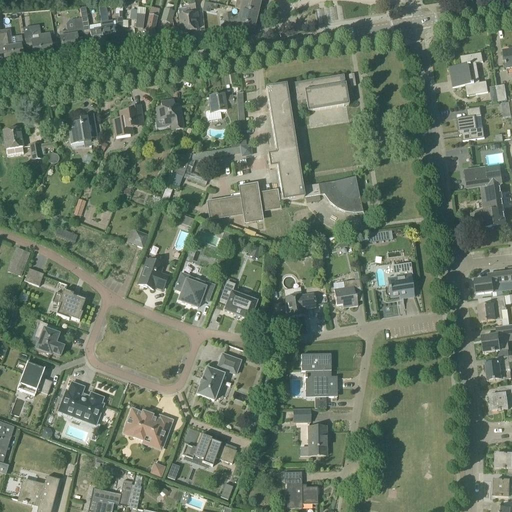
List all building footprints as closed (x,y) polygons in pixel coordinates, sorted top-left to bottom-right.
[(259,12),(260,7),(259,7),(260,0),(236,0),(235,9),(241,11),(257,14),(257,12),(259,12)] [(195,22),(197,22),(194,3),(187,4),(189,15),(179,17),(181,33),(183,33),(184,34),(188,34),(188,32),(197,31),(195,22)] [(173,12),(172,12),(166,10),(165,10),(164,12),(162,22),(170,24),(172,15),(173,12)] [(257,21),(258,16),(257,15),(257,14),(241,11),(239,17),(231,19),(230,15),(223,16),(225,26),(238,24),(254,28),(255,20),(257,21)] [(143,30),(144,16),(137,15),(135,29),(143,30)] [(149,16),(146,31),(147,39),(148,39),(156,38),(154,31),(157,18),(149,16)] [(83,32),(89,31),(87,19),(81,20),(83,32)] [(62,53),(79,50),(76,36),(78,35),(84,34),(83,32),(81,20),(75,21),(76,30),(60,33),(60,39),(62,53)] [(116,44),(113,29),(102,31),(101,31),(104,46),(116,44)] [(12,48),(10,38),(9,31),(0,32),(0,43),(5,43),(6,49),(4,49),(6,62),(16,60),(16,61),(20,61),(20,60),(22,59),(20,46),(12,48)] [(33,42),(31,31),(23,33),(24,38),(27,51),(32,50),(34,57),(52,54),(50,41),(49,35),(38,37),(39,41),(33,42)] [(92,48),(104,46),(101,31),(89,33),(92,48)] [(506,70),(511,68),(511,51),(503,53),(506,70)] [(474,85),(471,65),(483,63),(481,54),(460,58),(462,66),(449,68),(453,89),(466,87),(467,97),(488,94),(486,82),(474,85)] [(265,90),(266,90),(276,155),(267,156),(269,169),(277,168),(281,195),(278,196),(277,191),(258,194),(257,185),(238,188),(239,197),(218,201),(221,220),(243,216),(244,226),(263,223),(261,214),(280,210),(279,201),(282,201),(282,203),(294,201),(321,196),(319,185),(302,188),(289,103),(295,102),(296,108),(306,106),(307,113),(348,106),(345,85),(343,77),(292,85),(293,95),(287,96),(286,86),(265,90)] [(499,103),(507,102),(504,86),(496,88),(499,103)] [(492,104),(499,103),(496,88),(490,89),(492,104)] [(209,105),(210,112),(206,113),(207,123),(221,120),(220,114),(226,113),(226,115),(230,114),(231,123),(238,122),(237,106),(234,107),(233,97),(224,98),(223,96),(209,99),(210,105),(209,105)] [(174,108),(173,102),(161,103),(162,109),(156,110),(158,123),(163,122),(164,128),(170,127),(171,133),(183,130),(179,107),(174,108)] [(501,105),(502,112),(509,111),(508,104),(501,105)] [(115,139),(131,136),(130,129),(138,128),(137,124),(143,123),(140,107),(129,109),(130,113),(119,115),(120,121),(112,122),(115,139)] [(461,133),(463,142),(484,139),(483,129),(476,130),(475,118),(481,117),(480,108),(466,110),(467,118),(457,120),(459,133),(461,133)] [(71,146),(83,144),(84,149),(91,148),(90,142),(91,142),(90,139),(97,138),(95,128),(88,129),(86,118),(83,119),(84,121),(80,121),(80,123),(71,124),(72,130),(66,131),(68,131),(71,146)] [(7,158),(23,156),(22,148),(19,129),(3,132),(7,158)] [(231,150),(240,149),(240,148),(239,136),(234,137),(235,143),(230,144),(231,150)] [(101,143),(97,150),(103,153),(107,146),(101,143)] [(32,161),(41,160),(39,146),(30,147),(32,161)] [(170,174),(171,174),(167,186),(178,190),(180,186),(182,179),(188,163),(240,154),(241,159),(252,157),(251,147),(244,147),(240,148),(240,149),(231,150),(176,158),(170,174)] [(502,204),(499,186),(501,186),(499,167),(465,172),(468,191),(486,188),(488,206),(502,204)] [(363,213),(355,179),(319,185),(321,196),(324,196),(329,203),(336,209),(344,213),(353,214),(363,213)] [(82,217),(86,202),(79,200),(75,215),(82,217)] [(474,231),(505,226),(502,204),(488,206),(489,213),(471,216),(474,231)] [(188,219),(185,227),(191,229),(194,221),(188,219)] [(242,237),(244,231),(228,225),(225,231),(242,237)] [(75,245),(77,237),(58,229),(55,237),(75,245)] [(143,250),(148,237),(131,230),(126,243),(143,250)] [(387,233),(368,235),(370,244),(389,241),(387,233)] [(237,238),(230,235),(228,242),(235,245),(237,238)] [(266,240),(256,236),(254,242),(264,246),(266,240)] [(326,243),(319,244),(320,254),(328,253),(326,243)] [(20,278),(29,255),(17,250),(8,273),(20,278)] [(278,264),(286,256),(280,251),(272,259),(278,264)] [(161,263),(160,261),(154,258),(151,259),(150,262),(147,261),(144,270),(143,270),(140,278),(141,278),(138,285),(153,291),(154,288),(163,291),(167,278),(159,275),(162,267),(160,266),(161,263)] [(411,283),(411,278),(412,278),(410,265),(391,268),(393,278),(387,279),(388,290),(387,290),(386,292),(384,294),(385,296),(386,298),(388,299),(399,297),(399,298),(413,296),(413,291),(414,291),(415,289),(416,288),(416,286),(414,284),(412,283),(411,283)] [(39,288),(43,277),(43,276),(29,270),(24,283),(39,288)] [(476,296),(492,294),(502,292),(500,285),(508,284),(511,283),(511,272),(488,276),(488,280),(475,282),(476,296)] [(208,303),(214,287),(181,275),(175,291),(182,294),(178,302),(185,305),(191,307),(197,309),(200,301),(208,303)] [(358,308),(357,303),(362,302),(359,281),(355,282),(351,282),(343,284),(344,290),(334,292),(336,307),(342,306),(342,310),(358,308)] [(249,322),(256,303),(232,294),(235,286),(226,283),(220,302),(227,305),(224,312),(249,322)] [(79,323),(82,314),(80,313),(85,302),(72,297),(73,295),(63,292),(60,300),(61,301),(56,316),(68,321),(69,319),(79,323)] [(301,297),(301,296),(285,298),(286,305),(285,305),(286,311),(287,311),(288,318),(304,316),(303,310),(308,309),(308,310),(315,308),(313,295),(301,297)] [(495,321),(501,321),(501,312),(505,312),(505,306),(504,298),(502,298),(493,299),(491,299),(492,307),(478,308),(480,324),(495,322),(495,321)] [(10,307),(3,304),(0,311),(0,315),(6,318),(10,307)] [(19,309),(12,307),(9,317),(15,319),(19,309)] [(57,341),(58,340),(57,340),(59,336),(55,334),(57,330),(45,326),(35,351),(51,357),(51,355),(60,358),(63,348),(55,345),(55,344),(56,345),(56,344),(57,340),(57,341)] [(511,336),(511,326),(509,327),(502,327),(502,328),(496,329),(496,337),(482,339),(484,354),(500,352),(508,351),(506,337),(511,336)] [(235,376),(240,362),(222,356),(217,369),(216,374),(206,370),(197,396),(214,402),(217,393),(219,394),(222,386),(220,385),(223,376),(225,372),(235,376)] [(328,379),(328,372),(330,372),(330,356),(301,357),(301,373),(305,373),(306,399),(314,399),(333,398),(333,390),(337,390),(336,378),(328,379)] [(487,383),(501,381),(511,380),(510,370),(509,364),(511,363),(511,356),(496,359),(497,365),(485,366),(487,383)] [(47,396),(50,388),(39,384),(44,371),(27,365),(19,386),(27,389),(25,394),(34,398),(36,392),(47,396)] [(80,397),(84,389),(71,384),(68,393),(66,392),(58,413),(82,422),(82,421),(81,421),(83,416),(97,422),(103,406),(101,405),(103,399),(91,395),(88,400),(80,397)] [(511,394),(511,387),(498,389),(498,396),(489,397),(491,412),(498,411),(498,412),(501,412),(501,411),(508,410),(507,405),(506,395),(511,394)] [(142,414),(131,411),(124,430),(134,434),(133,439),(142,442),(144,438),(163,445),(172,422),(159,417),(158,421),(152,418),(152,417),(142,413),(142,414)] [(294,424),(310,424),(309,411),(293,412),(294,424)] [(4,466),(2,465),(13,429),(0,424),(0,467),(1,467),(1,466),(4,467),(4,466)] [(43,427),(40,436),(50,439),(52,433),(50,430),(43,427)] [(308,448),(309,457),(326,457),(326,428),(308,429),(308,448)] [(236,453),(220,447),(220,446),(211,442),(211,440),(201,436),(195,450),(185,446),(182,457),(192,461),(193,458),(203,461),(202,464),(212,468),(215,460),(231,466),(236,453)] [(511,455),(495,455),(494,470),(504,470),(504,471),(506,471),(506,470),(508,470),(508,475),(511,475),(511,455)] [(74,467),(67,465),(64,474),(72,475),(74,467)] [(157,465),(153,467),(150,475),(160,479),(165,468),(157,465)] [(168,479),(176,481),(180,468),(173,465),(168,479)] [(302,486),(301,473),(284,474),(284,482),(287,482),(287,509),(284,509),(284,510),(302,510),(302,506),(318,506),(317,489),(306,489),(306,486),(302,486)] [(511,475),(508,475),(508,476),(507,476),(507,482),(494,482),(493,498),(508,499),(509,486),(511,485),(511,475)] [(51,511),(59,482),(45,478),(43,486),(24,481),(18,502),(23,503),(22,504),(27,505),(27,504),(33,506),(33,505),(38,506),(36,511),(51,511)] [(127,508),(131,486),(132,484),(123,482),(118,505),(127,508)] [(227,501),(232,488),(225,485),(220,498),(227,501)] [(131,486),(127,508),(136,510),(141,489),(140,488),(134,487),(131,486)] [(109,504),(111,494),(92,490),(87,511),(109,511),(111,505),(114,506),(114,505),(109,504)] [(511,511),(511,503),(510,503),(509,511),(492,510),(492,511),(511,511)]
